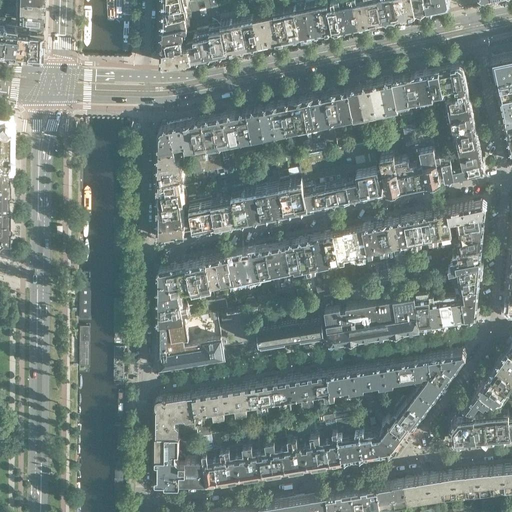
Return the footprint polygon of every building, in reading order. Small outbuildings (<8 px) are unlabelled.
[(132,14),(132,13),(132,0),(123,0),(123,13),(124,14),(125,14),(125,15),(126,15),(127,16),(128,16),(129,16),(130,15),(131,14),(132,14)] [(220,13),(218,3),(213,4),(211,0),(187,0),(163,5),(162,25),(187,20),(192,19),(196,18),(208,16),(220,13)] [(333,26),(328,3),(327,0),(305,0),(306,3),(312,30),(323,28),(333,26)] [(342,24),(336,0),(332,0),(333,2),(328,3),(333,26),(342,24)] [(350,22),(345,0),(336,0),(342,24),(344,23),(348,22),(350,22)] [(358,20),(354,0),(345,0),(350,22),(358,20)] [(366,18),(362,0),(354,0),(358,20),(366,18)] [(374,17),(370,0),(362,0),(366,18),(366,19),(374,17)] [(383,15),(379,0),(370,0),(374,17),(383,15)] [(391,13),(388,0),(379,0),(383,15),(391,13)] [(399,11),(397,0),(388,0),(391,13),(399,11)] [(408,10),(405,0),(397,0),(399,11),(401,11),(408,10)] [(405,0),(408,10),(416,8),(413,0),(405,0)] [(427,6),(426,0),(413,0),(416,8),(420,7),(420,8),(423,7),(427,6)] [(312,30),(306,3),(296,5),(302,32),(304,32),(311,30),(312,30)] [(259,41),(253,14),(248,14),(250,12),(248,4),(240,6),(242,16),(249,43),(259,41)] [(43,19),(43,7),(18,5),(15,5),(15,10),(18,10),(18,16),(30,18),(34,18),(43,19)] [(302,32),(296,5),(285,7),(291,35),(302,32)] [(291,35),(285,7),(274,9),(280,37),(291,35)] [(280,37),(274,9),(264,11),(270,39),(280,37)] [(270,39),(264,11),(253,14),(259,41),(260,41),(269,39),(270,39)] [(227,48),(221,20),(222,20),(220,13),(208,16),(210,26),(215,51),(227,48)] [(249,43),(242,16),(232,18),(238,46),(249,43)] [(41,52),(43,19),(34,18),(33,25),(29,25),(29,27),(26,54),(41,55),(41,52)] [(238,46),(232,18),(222,20),(221,20),(227,48),(238,46)] [(184,32),(183,26),(188,25),(187,20),(162,25),(162,35),(162,36),(182,32),(184,32)] [(0,50),(13,52),(16,25),(3,24),(0,49),(0,50)] [(26,54),(29,27),(16,25),(13,52),(26,54)] [(215,51),(210,26),(199,28),(204,53),(215,51)] [(204,53),(199,28),(195,29),(196,33),(188,35),(189,41),(192,55),(204,53)] [(184,42),(182,32),(162,36),(162,47),(184,42)] [(189,41),(184,42),(162,47),(162,48),(161,59),(162,59),(164,62),(181,58),(187,57),(192,55),(189,41)] [(511,49),(492,53),(500,93),(511,90),(511,49)] [(469,90),(463,62),(460,60),(451,62),(457,92),(469,90)] [(457,92),(451,62),(439,64),(446,95),(457,92)] [(446,95),(439,64),(427,67),(433,96),(434,97),(438,96),(446,95)] [(433,96),(427,67),(416,69),(421,96),(428,94),(428,97),(433,96)] [(421,96),(416,69),(404,72),(410,101),(422,98),(421,96)] [(410,101),(404,72),(392,74),(398,104),(399,103),(399,104),(405,103),(405,102),(410,101)] [(398,104),(392,74),(382,77),(388,108),(394,107),(393,105),(398,104)] [(388,108),(382,77),(370,79),(376,108),(383,107),(384,109),(388,108)] [(376,108),(370,79),(359,81),(366,113),(370,112),(370,110),(376,108)] [(366,113),(359,81),(337,86),(343,114),(344,118),(366,113)] [(343,114),(337,86),(326,88),(332,116),(343,114)] [(332,116),(326,88),(315,91),(321,119),(332,116)] [(471,100),(469,90),(457,92),(446,95),(438,96),(438,99),(448,97),(449,104),(471,100)] [(511,90),(500,93),(504,113),(511,111),(511,90)] [(321,119),(315,91),(303,93),(309,121),(321,119)] [(309,121),(303,93),(293,95),(298,123),(309,121)] [(298,123),(293,95),(281,98),(287,126),(298,123)] [(287,126),(281,98),(271,100),(276,128),(287,126)] [(276,128),(271,100),(259,103),(265,130),(276,128)] [(473,109),(471,100),(449,104),(451,114),(473,109)] [(435,110),(434,107),(433,102),(421,105),(423,112),(435,110)] [(265,130),(259,103),(247,105),(253,133),(265,130)] [(253,133),(247,105),(236,107),(242,135),(253,133)] [(242,135),(236,107),(225,110),(230,138),(242,135)] [(475,119),(473,109),(451,114),(453,123),(475,119)] [(9,135),(9,132),(9,131),(9,123),(10,122),(9,122),(9,116),(6,111),(2,111),(0,110),(0,160),(8,160),(9,160),(9,159),(9,144),(9,143),(9,135)] [(230,138),(225,110),(213,112),(219,140),(230,138)] [(225,166),(219,140),(213,112),(192,117),(197,142),(199,152),(189,154),(191,161),(184,163),(158,168),(157,178),(182,174),(225,166)] [(197,142),(192,117),(181,119),(186,140),(187,144),(197,142)] [(186,140),(181,119),(170,121),(175,142),(186,140)] [(477,128),(475,119),(453,123),(454,130),(455,132),(455,133),(477,128)] [(175,144),(175,142),(170,121),(161,123),(159,126),(158,148),(175,144)] [(417,130),(415,122),(401,125),(403,133),(417,130)] [(403,133),(401,125),(392,127),(394,135),(403,133)] [(446,131),(445,125),(444,125),(438,126),(435,127),(436,135),(437,137),(447,135),(447,134),(455,132),(454,130),(446,131)] [(479,138),(478,132),(477,128),(455,133),(457,142),(479,138)] [(446,175),(441,150),(440,150),(439,149),(437,137),(436,135),(432,135),(405,141),(407,152),(395,154),(394,149),(380,152),(387,187),(446,175)] [(313,148),(311,138),(303,140),(305,150),(313,148)] [(329,155),(374,146),(373,138),(371,138),(360,141),(349,143),(338,145),(328,147),(329,155)] [(481,147),(480,143),(479,138),(457,142),(459,151),(481,147)] [(177,154),(175,144),(158,148),(158,158),(177,154)] [(483,156),(481,147),(459,151),(460,160),(483,156)] [(452,162),(450,153),(445,154),(444,149),(441,150),(446,175),(454,173),(452,162)] [(257,160),(255,151),(247,153),(249,161),(257,160)] [(184,163),(182,153),(177,154),(158,158),(158,168),(184,163)] [(485,166),(483,156),(460,160),(452,162),(454,173),(485,166)] [(7,175),(8,160),(0,160),(0,181),(9,182),(9,176),(7,175)] [(383,188),(380,171),(368,173),(372,190),(383,188)] [(372,190),(368,173),(357,176),(361,192),(372,190)] [(184,185),(182,174),(157,178),(157,190),(184,185)] [(308,203),(304,186),(302,176),(291,178),(297,206),(308,203)] [(361,192),(357,176),(347,178),(351,194),(361,192)] [(297,206),(291,178),(280,181),(285,208),(297,206)] [(351,194),(347,178),(326,182),(329,199),(351,194)] [(0,202),(7,203),(7,189),(9,187),(9,182),(0,181),(0,202)] [(285,208),(280,181),(268,183),(274,210),(285,208)] [(329,199),(326,182),(315,184),(319,201),(329,199)] [(274,210),(268,183),(257,185),(263,213),(274,210)] [(319,201),(315,184),(304,186),(308,203),(319,201)] [(185,195),(184,185),(157,190),(157,200),(181,195),(185,195)] [(263,213),(257,185),(244,188),(250,215),(263,213)] [(250,215),(244,188),(232,190),(233,195),(238,218),(250,215)] [(183,207),(181,195),(157,200),(158,212),(183,207)] [(238,218),(233,195),(223,197),(227,220),(238,218)] [(227,220),(223,197),(213,199),(213,200),(217,222),(227,220)] [(485,209),(486,201),(486,200),(482,197),(464,201),(466,213),(485,209)] [(217,222),(213,200),(201,202),(205,225),(217,222)] [(466,213),(464,201),(448,205),(450,216),(460,214),(466,213)] [(9,203),(7,203),(0,202),(0,236),(8,236),(9,203)] [(205,225),(201,202),(191,205),(192,216),(194,227),(205,225)] [(453,228),(450,216),(448,205),(438,207),(443,230),(453,228)] [(185,218),(183,207),(158,212),(158,223),(185,218)] [(443,230),(438,207),(429,209),(436,238),(439,237),(438,231),(443,230)] [(436,238),(429,209),(421,210),(426,234),(431,233),(432,239),(436,238)] [(485,209),(466,213),(460,214),(462,224),(462,225),(484,220),(485,209)] [(426,234),(421,210),(413,212),(419,242),(423,241),(422,235),(426,234)] [(419,242),(413,212),(405,214),(410,237),(414,236),(415,242),(419,242)] [(410,237),(405,214),(396,215),(403,245),(406,244),(405,238),(410,237)] [(403,245),(396,215),(388,217),(393,241),(398,240),(399,246),(403,245)] [(114,251),(125,251),(125,216),(114,216),(114,251)] [(194,227),(192,216),(185,218),(158,223),(158,235),(194,227)] [(400,276),(393,241),(388,217),(379,219),(386,249),(388,258),(371,262),(373,270),(389,266),(391,277),(400,276)] [(386,249),(379,219),(371,221),(376,244),(381,243),(382,249),(386,249)] [(483,231),(484,220),(462,225),(462,224),(460,225),(462,235),(483,231)] [(376,244),(371,221),(363,222),(368,247),(369,252),(374,251),(372,245),(376,244)] [(368,247),(363,222),(353,224),(354,226),(360,255),(364,254),(363,249),(368,247)] [(360,255),(354,226),(353,224),(344,226),(349,252),(354,250),(355,256),(360,255)] [(349,252),(344,226),(334,228),(334,230),(341,259),(345,258),(344,253),(349,252)] [(341,259),(334,230),(334,228),(324,231),(324,232),(330,256),(335,255),(336,260),(341,259)] [(330,256),(324,232),(324,231),(314,233),(320,259),(330,257),(330,256)] [(482,242),(483,231),(462,235),(458,235),(460,246),(482,242)] [(320,259),(314,233),(305,234),(312,267),(316,266),(315,260),(320,259)] [(312,267),(305,234),(296,236),(302,263),(307,262),(308,268),(312,267)] [(302,263),(296,236),(287,238),(287,239),(286,239),(287,240),(286,240),(292,264),(295,263),(296,264),(302,263)] [(292,264),(286,240),(287,240),(286,239),(287,239),(287,238),(276,240),(276,242),(281,266),(292,264)] [(281,266),(276,242),(276,240),(266,243),(271,268),(281,266)] [(480,250),(480,247),(481,247),(482,247),(482,242),(460,246),(457,246),(458,250),(454,251),(455,256),(482,250),(481,250),(480,250)] [(266,243),(257,245),(257,244),(256,245),(261,270),(271,268),(266,243)] [(261,270),(256,245),(247,247),(247,246),(246,247),(252,272),(261,270)] [(252,272),(246,247),(237,249),(242,274),(252,272)] [(441,268),(439,259),(437,248),(413,253),(416,273),(427,271),(441,268)] [(242,274),(237,249),(226,251),(227,253),(232,276),(242,274)] [(481,259),(482,250),(455,256),(456,260),(449,261),(450,266),(481,259)] [(232,276),(227,253),(226,251),(216,253),(216,254),(216,253),(217,255),(221,276),(221,278),(232,276)] [(221,276),(217,255),(216,253),(216,254),(216,253),(207,255),(211,278),(221,276)] [(211,278),(207,255),(197,257),(197,259),(202,280),(211,278)] [(202,280),(197,259),(197,257),(187,259),(192,282),(202,280)] [(192,282),(187,259),(178,261),(178,262),(178,263),(181,280),(182,284),(192,282)] [(480,271),(481,259),(450,266),(451,271),(458,270),(458,274),(480,271)] [(181,280),(178,263),(178,262),(178,261),(167,263),(171,282),(181,280)] [(171,282),(167,263),(160,265),(157,268),(158,268),(158,291),(173,288),(171,282)] [(433,320),(429,289),(427,271),(416,273),(415,273),(416,278),(416,290),(420,322),(433,320)] [(480,271),(458,274),(456,275),(456,279),(460,279),(461,285),(479,282),(480,271)] [(79,276),(78,319),(92,319),(92,276),(79,276)] [(336,284),(334,277),(324,279),(325,286),(336,284)] [(325,286),(324,279),(315,281),(316,288),(325,286)] [(316,288),(315,281),(306,283),(307,289),(316,288)] [(477,309),(479,282),(461,285),(462,293),(466,314),(477,312),(477,311),(476,311),(476,309),(477,309)] [(307,289),(306,283),(296,285),(297,291),(307,289)] [(180,297),(178,287),(173,288),(158,291),(158,302),(180,297)] [(444,318),(440,295),(434,296),(433,288),(429,289),(433,320),(444,318)] [(420,322),(415,290),(378,296),(379,302),(371,304),(372,310),(363,312),(362,309),(356,310),(356,313),(349,314),(347,301),(344,301),(343,294),(338,295),(337,292),(323,294),(330,336),(420,322)] [(455,316),(451,294),(451,293),(440,295),(444,318),(455,316)] [(466,314),(462,293),(451,294),(455,316),(466,314)] [(256,302),(254,295),(247,296),(248,303),(256,302)] [(190,304),(190,300),(181,302),(180,297),(158,302),(158,310),(187,305),(190,304)] [(228,307),(226,297),(193,303),(195,313),(228,307)] [(125,341),(125,340),(125,304),(125,303),(125,302),(124,302),(124,301),(123,301),(122,301),(121,301),(120,301),(119,302),(118,303),(118,304),(117,340),(117,341),(118,342),(118,343),(119,344),(120,345),(121,345),(122,345),(122,344),(123,344),(124,343),(124,342),(125,341)] [(189,314),(187,305),(158,310),(158,319),(184,315),(189,314)] [(224,354),(223,344),(222,336),(189,341),(184,315),(158,319),(158,354),(159,353),(161,363),(160,363),(160,364),(224,354)] [(329,330),(327,315),(322,315),(300,319),(299,316),(280,319),(280,322),(258,325),(260,341),(261,341),(261,344),(286,340),(285,337),(300,335),(301,337),(325,333),(325,331),(329,330)] [(89,324),(79,324),(80,370),(90,370),(89,324)] [(454,367),(466,350),(463,345),(442,349),(443,356),(449,355),(444,361),(454,367)] [(511,348),(508,345),(502,353),(504,355),(511,361),(511,348)] [(454,367),(444,361),(443,362),(440,360),(440,356),(443,356),(442,349),(430,351),(432,367),(431,368),(446,378),(454,367)] [(432,367),(430,351),(415,353),(418,371),(425,370),(426,368),(430,368),(431,368),(432,367)] [(418,371),(415,353),(399,356),(401,374),(418,371)] [(511,361),(504,355),(502,353),(496,361),(496,362),(498,363),(511,373),(511,361)] [(401,374),(399,356),(384,358),(387,378),(394,377),(394,375),(401,374)] [(387,378),(384,358),(369,361),(372,379),(380,377),(380,380),(387,378)] [(372,379),(369,361),(354,363),(358,383),(365,382),(364,380),(372,379)] [(511,379),(511,373),(498,363),(496,362),(496,361),(489,369),(508,384),(511,379)] [(358,383),(354,363),(340,365),(342,383),(350,382),(351,384),(358,383)] [(342,383),(340,365),(328,367),(331,391),(338,390),(337,384),(342,383)] [(332,394),(331,391),(328,367),(316,369),(319,388),(325,387),(326,395),(332,394)] [(434,394),(446,378),(431,368),(430,368),(429,371),(420,384),(434,394)] [(319,388),(316,369),(305,371),(309,398),(314,397),(313,389),(319,388)] [(508,384),(489,369),(483,378),(484,378),(485,379),(502,392),(508,384)] [(309,398),(305,371),(294,373),(297,392),(303,391),(304,399),(309,398)] [(297,392),(294,373),(283,375),(287,402),(292,401),(291,393),(297,392)] [(287,402),(283,375),(271,376),(274,395),(280,394),(282,403),(287,402)] [(274,395),(271,376),(260,378),(265,405),(270,405),(268,396),(274,395)] [(265,405),(260,378),(249,380),(252,399),(258,398),(259,406),(265,405)] [(502,392),(485,379),(484,378),(483,378),(477,386),(490,395),(494,398),(497,394),(500,396),(502,392)] [(252,399),(249,380),(238,382),(242,409),(247,408),(246,400),(252,399)] [(242,409),(238,382),(227,384),(230,403),(236,402),(237,410),(242,409)] [(230,403),(227,384),(216,386),(220,413),(225,412),(224,404),(230,403)] [(423,408),(434,394),(420,384),(410,398),(423,408)] [(220,413),(216,386),(204,387),(208,406),(214,405),(215,414),(220,413)] [(488,398),(490,395),(477,386),(464,404),(465,405),(473,404),(474,404),(479,396),(484,399),(486,397),(488,398)] [(208,406),(204,387),(193,389),(197,416),(203,415),(202,407),(208,406)] [(198,420),(197,416),(193,389),(181,391),(185,413),(186,422),(198,420)] [(185,413),(181,391),(165,394),(168,407),(174,406),(175,414),(185,413)] [(175,414),(174,406),(168,407),(165,394),(160,395),(160,394),(159,394),(159,395),(159,396),(158,397),(157,397),(157,398),(157,431),(177,431),(177,423),(175,420),(175,414)] [(380,409),(390,403),(384,398),(378,399),(380,409)] [(413,422),(423,408),(410,398),(400,411),(413,422)] [(380,409),(378,399),(371,401),(372,410),(380,409)] [(372,410),(371,401),(363,402),(365,411),(372,410)] [(365,411),(363,402),(356,403),(358,412),(365,411)] [(465,437),(463,412),(464,412),(463,410),(463,408),(462,407),(461,407),(462,408),(461,409),(460,409),(450,422),(451,436),(454,438),(455,438),(465,437)] [(511,431),(509,415),(509,408),(497,409),(499,432),(499,433),(498,433),(498,434),(510,433),(510,432),(511,432),(511,431)] [(413,422),(400,411),(398,409),(393,416),(388,413),(386,416),(406,431),(413,422)] [(499,432),(497,409),(486,410),(488,435),(498,434),(498,433),(499,433),(499,432)] [(488,435),(486,410),(474,411),(477,434),(476,434),(477,434),(477,436),(488,435)] [(477,434),(474,411),(464,412),(463,412),(465,437),(477,436),(477,434),(476,434),(477,434)] [(342,456),(336,417),(335,412),(324,414),(326,428),(331,458),(342,456)] [(365,453),(360,422),(358,412),(347,415),(353,454),(365,453)] [(314,422),(312,415),(301,417),(302,424),(314,422)] [(353,454),(347,415),(336,417),(342,456),(353,454)] [(406,431),(386,416),(380,424),(383,429),(399,441),(406,431)] [(302,424),(301,417),(290,419),(291,426),(302,424)] [(292,431),(291,426),(290,419),(279,421),(281,433),(292,431)] [(376,451),(372,431),(366,432),(364,421),(360,422),(365,453),(376,451)] [(331,458),(326,428),(304,432),(309,462),(331,458)] [(399,441),(383,429),(380,433),(377,433),(377,430),(372,431),(376,451),(391,448),(395,446),(399,441)] [(207,478),(204,455),(186,455),(179,448),(180,431),(177,431),(157,431),(156,481),(159,481),(186,482),(186,478),(207,478)] [(114,456),(125,456),(126,432),(115,432),(114,456)] [(309,462),(304,432),(281,436),(286,465),(309,462)] [(286,465),(281,436),(259,439),(264,469),(286,465)] [(264,469),(259,439),(236,443),(241,473),(264,469)] [(241,473),(236,443),(214,447),(219,476),(241,473)] [(219,476),(214,447),(203,449),(204,455),(207,478),(219,476)] [(124,461),(115,461),(114,496),(124,496),(124,461)] [(506,483),(504,463),(479,466),(481,485),(488,485),(488,487),(499,486),(498,484),(506,483)] [(481,485),(479,466),(454,468),(457,487),(463,487),(463,489),(474,488),(473,486),(481,485)] [(457,487),(454,468),(429,472),(432,492),(439,490),(440,493),(450,491),(450,489),(457,487)] [(432,492),(429,472),(404,476),(407,495),(415,494),(415,497),(425,495),(425,493),(432,492)] [(481,511),(481,507),(467,509),(460,509),(454,510),(442,511),(396,511),(396,508),(392,509),(391,501),(401,499),(400,497),(407,495),(404,476),(377,481),(380,499),(381,499),(382,510),(372,511),(481,511)] [(380,499),(377,481),(352,485),(355,503),(380,499)] [(355,503),(352,485),(326,489),(329,507),(355,503)] [(330,511),(329,507),(326,489),(313,491),(316,511),(330,511)] [(316,511),(313,491),(274,497),(276,511),(316,511)] [(508,504),(507,500),(507,495),(482,497),(483,507),(508,504)] [(276,511),(274,497),(248,502),(249,511),(276,511)] [(249,511),(248,502),(209,508),(209,511),(249,511)]
